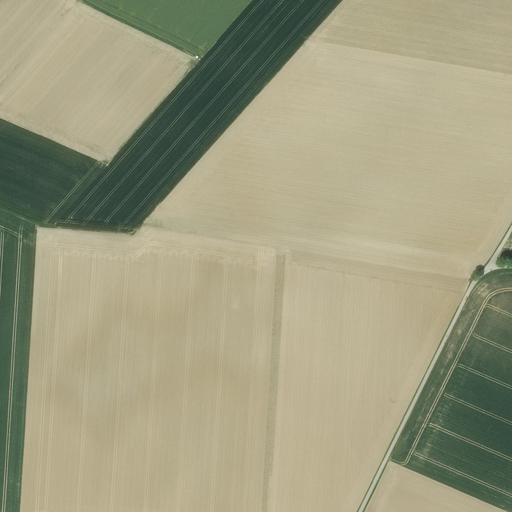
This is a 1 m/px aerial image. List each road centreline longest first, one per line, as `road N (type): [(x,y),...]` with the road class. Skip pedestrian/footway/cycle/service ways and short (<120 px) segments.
road 1 (track): [(359,511),(469,288),(492,267)]
road 2 (track): [(78,0),(206,61)]
